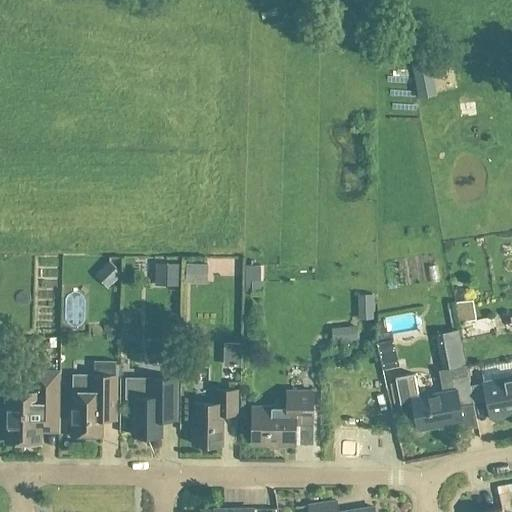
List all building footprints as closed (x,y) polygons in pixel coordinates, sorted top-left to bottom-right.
[(460,111),(477,109),(476,101),(459,103),(460,111)] [(148,260),(149,281),(175,280),(174,259),(148,260)] [(109,260),(95,274),(108,287),(122,273),(109,260)] [(187,262),(186,283),(208,284),(209,263),(187,262)] [(436,332),(442,368),(466,363),(459,327),(436,332)] [(419,396),(415,373),(395,377),(403,416),(415,414),(418,429),(463,421),(460,405),(473,402),(467,364),(438,370),(443,392),(430,394),(419,396)] [(6,392),(6,441),(40,442),(40,430),(58,430),(58,371),(35,371),(35,392),(6,392)] [(73,390),(72,434),(102,435),(102,404),(116,405),(117,375),(91,374),(90,390),(73,390)] [(490,416),(491,415),(492,419),(494,421),(503,419),(505,416),(504,413),(511,411),(511,377),(483,383),(490,416)] [(177,378),(149,378),(127,378),(127,396),(133,395),(133,435),(162,435),(162,409),(176,409),(177,378)] [(216,402),(194,402),(193,443),(222,444),(222,413),(236,413),(237,389),(216,389),(216,402)] [(252,406),(252,444),(295,445),(296,425),(312,425),(313,390),(287,390),(287,406),(252,406)] [(376,409),(335,411),(337,452),(378,450),(376,409)] [(338,511),(337,500),(309,505),(310,511),(374,511),(374,507),(340,511),(338,511)]
